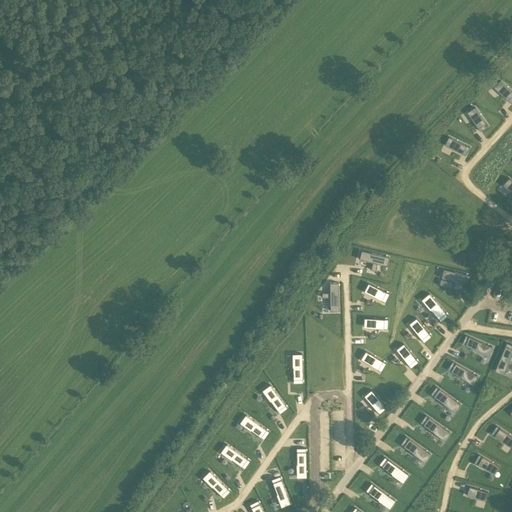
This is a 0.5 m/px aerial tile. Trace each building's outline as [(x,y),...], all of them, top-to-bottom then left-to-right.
[(511,90),(503,83),(497,89),(508,100),(511,103),(511,101),(511,90)] [(477,110),(470,115),(479,128),(486,122),(477,110)] [(453,138),(449,146),(462,153),(466,155),(470,147),(466,145),(453,138)] [(367,248),(364,259),(395,266),(398,255),(367,248)] [(444,269),(442,278),(455,281),(453,289),(457,290),(459,282),(467,284),(470,276),(444,269)] [(372,284),(368,293),(381,299),(385,291),(372,284)] [(340,288),(329,289),(330,314),(341,314),(340,288)] [(435,299),(429,305),(439,317),(445,310),(435,299)] [(368,317),(368,327),(383,328),(383,318),(368,317)] [(418,321),(411,327),(421,338),(428,332),(418,321)] [(431,336),(428,332),(421,338),(423,341),(431,336)] [(465,335),(462,343),(465,345),(476,349),(476,350),(488,355),(492,346),(468,336),(465,335)] [(505,345),(495,369),(505,373),(509,361),(511,353),(511,344),(507,342),(505,345)] [(406,346),(398,352),(408,364),(415,358),(406,346)] [(292,353),(292,367),(293,367),(293,379),(293,382),(302,382),(302,378),(302,353),(292,353)] [(369,353),(364,361),(377,369),(382,361),(369,353)] [(415,358),(408,364),(410,367),(417,361),(415,358)] [(382,361),(377,369),(380,371),(385,363),(382,361)] [(451,361),(447,369),(450,371),(461,377),(472,383),(477,375),(455,363),(451,361)] [(269,384),(262,390),(270,401),(270,400),(277,410),(279,413),(287,407),(284,404),(269,384)] [(436,386),(430,393),(433,395),(443,403),(453,411),(459,403),(438,388),(436,386)] [(374,392),(367,398),(376,410),(383,404),(374,392)] [(386,407),(383,404),(376,410),(379,413),(386,407)] [(245,414),(239,422),(250,430),(251,429),(260,436),(263,438),(269,431),(265,429),(245,414)] [(425,414),(420,422),(423,424),(433,431),(432,432),(443,439),(449,431),(428,416),(425,414)] [(496,425),(491,433),(494,435),(507,444),(511,436),(499,428),(496,425)] [(406,436),(400,443),(403,445),(413,453),(423,461),(429,453),(408,438),(406,436)] [(226,443),(220,451),(231,459),(231,458),(241,465),(244,468),(249,460),(246,458),(226,443)] [(296,463),(296,476),(306,476),(305,451),(305,447),(296,447),(296,451),(296,463)] [(478,454),(473,462),(477,464),(490,472),(494,464),(481,456),(478,454)] [(384,456),(378,464),(381,466),(391,473),(401,481),(407,473),(387,458),(384,456)] [(209,470),(202,477),(211,486),(212,486),(220,494),(223,497),(229,491),(227,488),(209,470)] [(280,475),(271,479),(272,482),(276,493),(281,506),(290,502),(281,479),(280,475)] [(370,482),(365,490),(368,492),(378,499),(377,499),(388,507),(394,499),(373,484),(370,482)] [(469,486),(466,495),(480,499),(483,490),(469,486)] [(258,499),(249,504),(251,507),(253,511),(263,511),(259,503),(258,499)]
